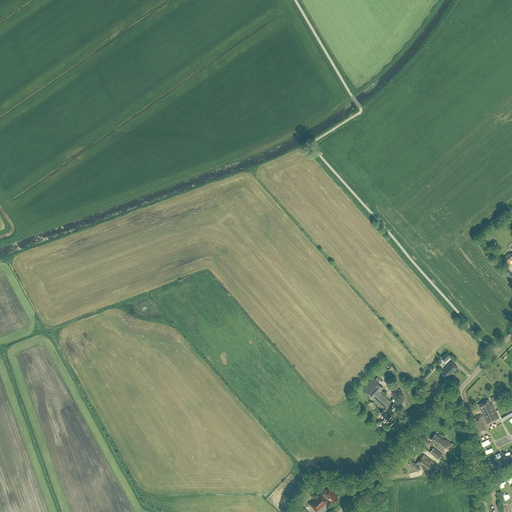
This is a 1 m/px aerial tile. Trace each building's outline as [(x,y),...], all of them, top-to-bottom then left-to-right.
[(509,265),(511,261),(511,252),(510,254),(509,253),(503,258),(509,265)] [(447,352),(441,358),(445,362),(451,356),(447,352)] [(452,373),(458,368),(451,361),(444,369),(445,369),(441,373),(447,378),(452,373)] [(430,370),(421,378),(423,381),(432,372),(430,370)] [(427,381),(434,373),(432,371),(425,380),(427,381)] [(388,422),(390,424),(396,419),(389,412),(395,405),(392,402),(391,403),(380,392),(384,388),(373,378),(362,389),(384,410),(381,412),(386,417),(384,419),(385,419),(383,420),(383,422),(385,423),(386,423),(388,422)] [(487,423),(499,418),(492,404),(491,404),(488,399),(478,404),(487,423)] [(487,431),(483,423),(486,422),(483,415),(482,416),(481,414),(479,415),(479,414),(473,417),(475,422),(470,424),(472,427),(474,426),(478,435),(487,431)] [(444,452),(451,443),(445,439),(445,440),(436,434),(431,440),(436,444),(435,446),(444,452)] [(501,449),(511,443),(511,442),(510,438),(499,444),(501,449)] [(439,458),(442,454),(434,448),(430,452),(439,458)] [(432,475),(439,466),(424,454),(416,464),(411,460),(408,464),(417,470),(420,466),(432,475)] [(338,498),(335,495),(336,494),(330,487),(323,493),(323,494),(321,495),(320,494),(310,504),(316,511),(328,501),(327,500),(329,499),(333,503),(338,498)]
